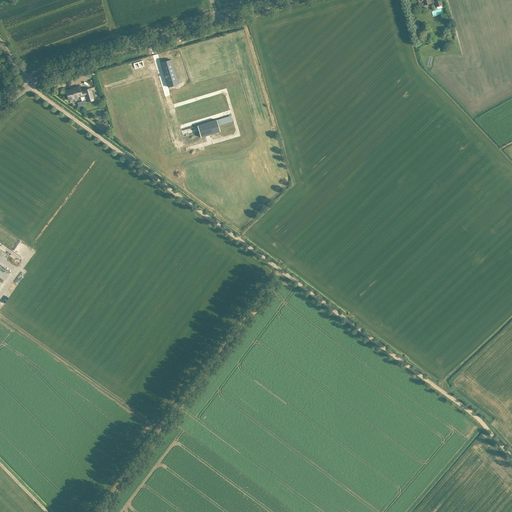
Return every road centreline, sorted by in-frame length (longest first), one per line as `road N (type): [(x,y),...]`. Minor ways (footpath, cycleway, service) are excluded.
road 1 (track): [(511,455),(473,414),(29,82)]
road 2 (track): [(95,511),(280,270)]
road 3 (unclassified): [(29,82),(217,20)]
road 4 (track): [(160,427),(0,314)]
